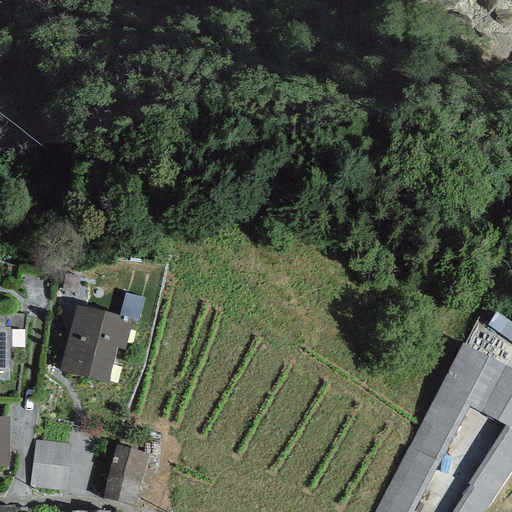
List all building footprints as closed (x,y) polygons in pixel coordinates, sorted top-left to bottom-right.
[(133,325),(77,310),(59,376),(107,389),(117,354),(125,356),(133,325)] [(10,332),(0,331),(0,386),(10,386),(10,332)] [(511,372),(462,346),(374,511),(413,511),(467,407),(510,430),(457,511),(486,511),(511,472),(511,372)] [(9,421),(0,420),(0,470),(9,471),(9,421)] [(72,446),(35,442),(29,489),(66,493),(72,446)] [(151,458),(117,448),(102,502),(135,511),(151,458)]
